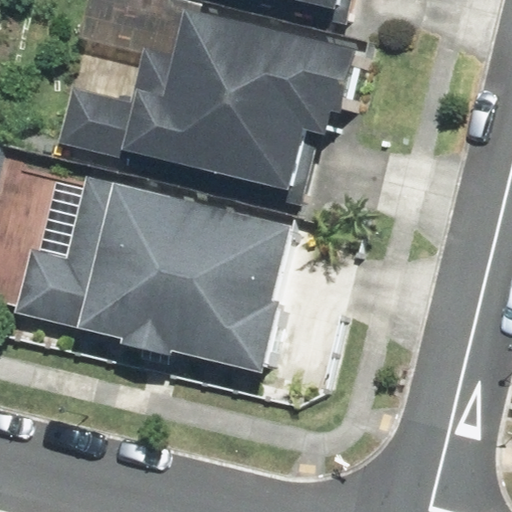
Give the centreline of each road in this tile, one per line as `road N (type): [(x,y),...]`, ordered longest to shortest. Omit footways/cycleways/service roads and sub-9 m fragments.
road 1 (residential): [(428,511),(511,169)]
road 2 (residential): [(267,511),(0,441)]
